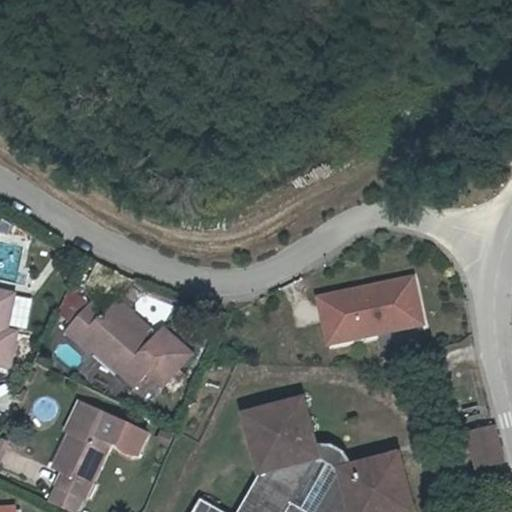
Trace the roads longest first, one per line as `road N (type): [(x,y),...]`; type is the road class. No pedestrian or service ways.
road 1 (track): [(511,67),(479,73),(424,136),(250,220),(169,228),(118,215),(15,168),(0,152)]
road 2 (residential): [(0,186),(178,281),(216,289),(252,284),(378,219),(504,245)]
road 3 (tertiary): [(504,245),(490,291),(511,404)]
